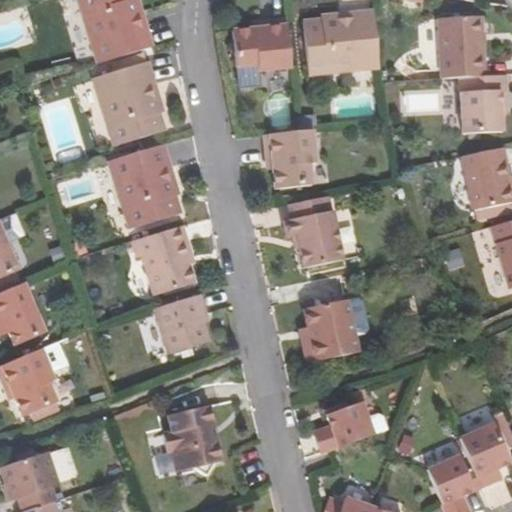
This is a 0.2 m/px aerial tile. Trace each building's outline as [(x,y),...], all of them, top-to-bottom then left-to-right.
[(156,46),(141,0),(80,0),(100,63),(156,46)] [(374,11),(323,16),(323,20),(305,22),(310,74),(380,67),(375,31),(374,11)] [(460,78),(485,77),(481,17),(439,19),(442,79),(460,78)] [(254,31),(235,33),(238,68),(259,67),(260,73),(292,70),(289,23),(263,25),(264,31),(254,31)] [(164,115),(168,114),(152,62),(96,80),(118,149),(170,132),(164,115)] [(462,137),(501,132),(501,114),(501,106),(507,106),(506,75),(485,77),(460,78),(462,137)] [(312,131),(263,136),(266,162),(272,161),(273,170),(275,190),(312,186),(309,161),(315,161),(312,131)] [(181,196),(184,195),(168,144),(112,161),(134,230),(186,214),(181,196)] [(463,157),(474,211),(511,203),(511,196),(510,187),(508,178),(511,177),(511,163),(509,147),(463,157)] [(286,238),(290,237),(295,236),(298,249),(302,268),(342,258),(332,212),(329,213),(326,198),(286,206),(289,221),(282,223),(286,238)] [(24,237),(15,214),(0,220),(0,278),(18,272),(6,244),(24,237)] [(496,292),(511,286),(511,221),(478,231),(496,292)] [(140,258),(151,297),(191,284),(184,258),(189,257),(181,227),(131,243),(135,259),(140,258)] [(0,337),(9,333),(15,347),(44,334),(23,284),(0,293),(0,337)] [(199,296),(154,309),(153,309),(167,355),(207,343),(201,323),(207,323),(199,296)] [(358,297),(304,310),(308,327),(301,329),(308,363),(358,351),(354,334),(366,331),(369,327),(363,300),(358,297)] [(0,367),(0,380),(5,392),(11,390),(14,399),(23,419),(58,404),(50,382),(55,380),(42,349),(0,367)] [(9,401),(14,399),(11,390),(5,392),(9,401)] [(314,432),(321,453),(374,435),(362,402),(348,407),(337,410),(327,413),(331,426),(314,432)] [(335,406),(337,410),(348,407),(346,402),(335,406)] [(178,473),(195,468),(208,478),(215,462),(222,461),(209,404),(169,415),(173,432),(164,434),(169,452),(174,451),(178,473)] [(481,488),(495,482),(491,472),(498,469),(511,464),(494,424),(460,438),(472,466),(481,488)] [(32,452),(14,458),(16,464),(34,457),(32,452)] [(22,511),(27,511),(53,503),(56,502),(51,489),(58,486),(47,453),(34,457),(16,464),(0,469),(0,470),(11,502),(18,500),(22,511)] [(464,495),(474,491),(465,469),(459,456),(428,469),(446,511),(469,511),(471,511),(464,495)] [(472,466),(465,469),(474,491),(481,488),(472,466)] [(502,479),(498,469),(491,472),(495,482),(502,479)] [(373,511),(375,508),(346,498),(344,504),(330,499),(324,511),(373,511)] [(55,511),(53,503),(27,511),(55,511)]
